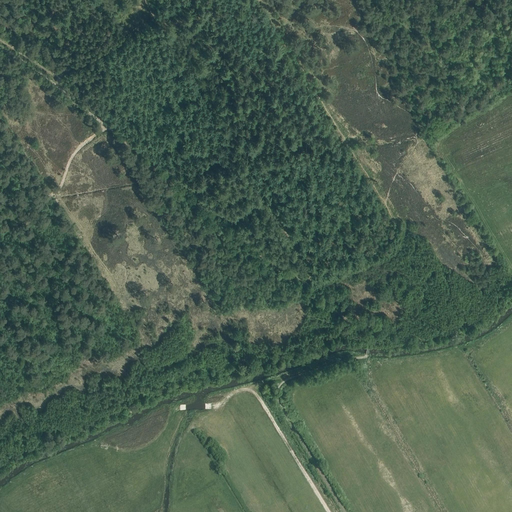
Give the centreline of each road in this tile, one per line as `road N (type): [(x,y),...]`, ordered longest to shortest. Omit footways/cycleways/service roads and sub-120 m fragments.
road 1 (track): [(327,511),(248,390),(218,405),(175,410),(161,441),(142,452),(79,452),(0,494)]
road 2 (track): [(303,281),(306,273),(140,0)]
road 3 (track): [(151,18),(48,79)]
